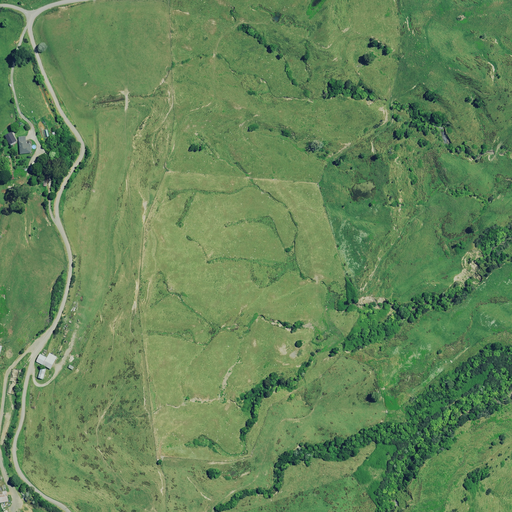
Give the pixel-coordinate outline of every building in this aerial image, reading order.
[(5,136),(10,146),(15,143),(14,142),(17,141),(12,132),(5,136)] [(20,154),(32,153),(31,149),(31,147),(30,144),(26,144),(25,137),(18,137),(20,154)] [(56,357),(49,353),(46,357),(39,354),(35,361),(50,369),(56,357)] [(46,369),(44,368),(43,370),(40,369),(38,378),(44,379),(46,369)] [(9,501),(7,491),(3,492),(3,495),(0,495),(0,501),(0,503),(9,501)]
